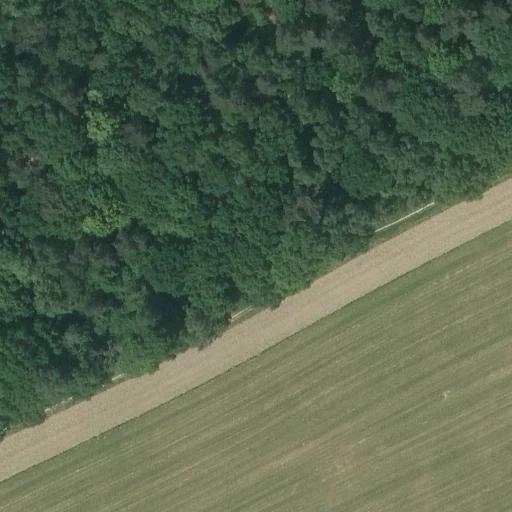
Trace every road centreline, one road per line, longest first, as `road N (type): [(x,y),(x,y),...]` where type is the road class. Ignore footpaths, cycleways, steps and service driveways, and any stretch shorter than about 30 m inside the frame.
road 1 (unknown): [(511,69),(442,101),(231,235),(0,346)]
road 2 (track): [(511,154),(336,235),(174,337),(0,417)]
